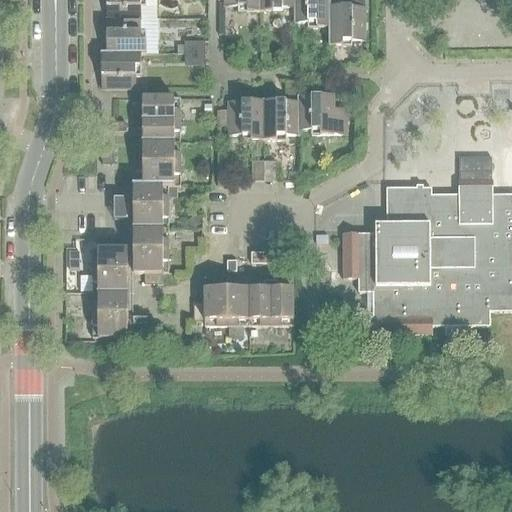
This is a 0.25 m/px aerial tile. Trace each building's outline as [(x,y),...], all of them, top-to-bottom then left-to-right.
[(140,22),(140,9),(145,9),(144,0),(105,0),(106,22),(140,22)] [(223,0),(223,10),(237,10),(237,15),(259,15),(258,0),(223,0)] [(281,9),(293,9),(294,9),(293,0),(258,0),(259,15),(281,15),(281,9)] [(293,0),(294,9),(293,9),(293,25),(306,25),(306,30),(328,30),(328,9),(329,9),(328,0),(293,0)] [(345,9),(329,9),(328,9),(328,30),(328,49),(351,49),(351,43),(364,43),(364,9),(363,9),(362,0),(348,0),(349,7),(345,7),(345,9)] [(106,22),(106,56),(106,57),(140,57),(145,57),(145,34),(140,34),(140,22),(106,22)] [(189,40),(189,65),(209,65),(209,40),(189,40)] [(140,57),(106,57),(106,56),(101,56),(101,92),(135,92),(135,79),(140,79),(140,57)] [(297,133),(298,133),(310,133),(310,138),(346,138),(346,111),(333,112),(333,98),(316,98),(316,96),(310,96),(310,98),(297,99),(297,104),(297,133)] [(132,187),(132,189),(132,276),(143,276),(143,287),(162,287),(162,276),(167,276),(167,190),(179,190),(179,101),(141,101),(141,117),(133,117),(133,130),(141,130),(142,160),(133,160),(133,173),(142,173),(142,187),(132,187)] [(298,138),(298,133),(297,133),(297,104),(284,104),(284,101),(279,101),(279,104),(262,104),(263,143),(285,143),(285,138),(298,138)] [(263,143),(262,104),(246,104),(246,102),(240,102),(240,104),(227,104),(227,138),(240,138),(240,143),(263,143)] [(113,134),(125,134),(124,124),(113,124),(113,134)] [(113,167),(113,148),(101,148),(101,167),(113,167)] [(257,178),(280,178),(280,160),(257,160),(257,178)] [(458,174),(458,183),(457,183),(457,198),(430,198),(430,191),(385,191),(385,236),(341,237),(341,282),(357,282),(357,296),(371,296),(372,338),(431,338),(431,330),(444,330),(444,337),(460,337),(460,329),(489,329),(489,315),(511,314),(511,197),(492,198),(492,183),(491,183),(491,174),(458,174)] [(195,217),(186,223),(191,231),(200,226),(195,217)] [(327,237),(315,237),(315,246),(327,246),(327,237)] [(92,252),(91,258),(127,258),(127,252),(116,252),(116,241),(97,241),(97,252),(92,252)] [(250,255),(250,266),(269,266),(269,255),(250,255)] [(91,258),(92,275),(127,275),(127,258),(91,258)] [(226,263),(226,269),(226,275),(236,275),(235,263),(226,263)] [(92,275),(92,291),(127,291),(127,275),(92,275)] [(292,329),(292,291),(276,291),(276,283),(263,283),(263,292),(233,292),(232,283),(220,283),(220,292),(203,292),(203,305),(192,305),(192,324),(204,324),(204,329),(292,329)] [(92,291),(92,307),(127,307),(127,291),(92,291)] [(92,307),(92,324),(127,324),(127,307),(92,307)] [(143,338),(161,338),(161,327),(145,327),(145,314),(140,314),(140,321),(132,321),(132,327),(142,327),(143,338)] [(127,341),(127,324),(92,324),(92,341),(127,341)]
